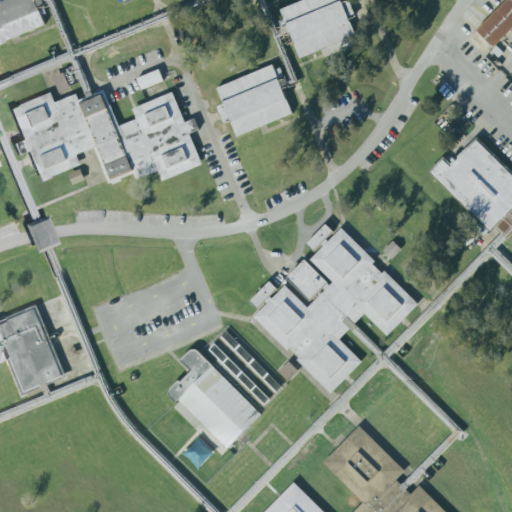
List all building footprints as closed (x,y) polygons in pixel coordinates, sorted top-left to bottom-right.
[(0,0),(0,43),(46,26),(37,4),(36,4),(34,0),(0,0)] [(303,0),(281,8),(299,59),(322,51),(324,56),(359,44),(349,17),(355,15),(350,0),(342,3),(341,0),(303,0)] [(511,30),(511,0),(506,0),(477,31),(495,48),(511,30)] [(292,115),(274,66),(217,87),(223,105),(218,107),(223,122),(230,120),(237,136),(292,115)] [(137,79),(142,90),(164,82),(159,70),(137,79)] [(53,77),(59,94),(70,90),(64,73),(53,77)] [(12,108),(39,182),(81,166),(77,155),(97,148),(109,182),(134,173),(136,180),(159,172),(162,181),(202,166),(190,133),(199,130),(195,119),(185,123),(174,93),(133,108),(137,120),(118,127),(104,90),(78,100),(77,95),(55,103),(51,94),(12,108)] [(506,238),(511,232),(511,174),(477,139),(451,165),(445,158),(431,172),(490,231),(495,226),(506,238)] [(84,181),(81,170),(69,174),(73,185),(84,181)] [(419,305),(340,228),(335,234),(326,225),(307,244),(316,253),(308,262),(305,260),(285,280),(288,283),(254,317),(332,393),(362,362),(340,341),(366,315),(388,336),(419,305)] [(384,250),(390,258),(400,249),(393,242),(384,250)] [(278,289),(270,282),(251,301),(259,309),(278,289)] [(0,319),(0,364),(11,361),(22,392),(64,377),(39,306),(0,319)] [(228,449),(261,414),(193,348),(181,361),(191,370),(169,392),(228,449)] [(299,371),(289,362),(280,372),(289,382),(299,371)] [(446,511),(420,486),(412,494),(397,480),(405,471),(359,426),(323,463),(364,503),(354,511),(324,511),(295,483),(265,511),(446,511)]
